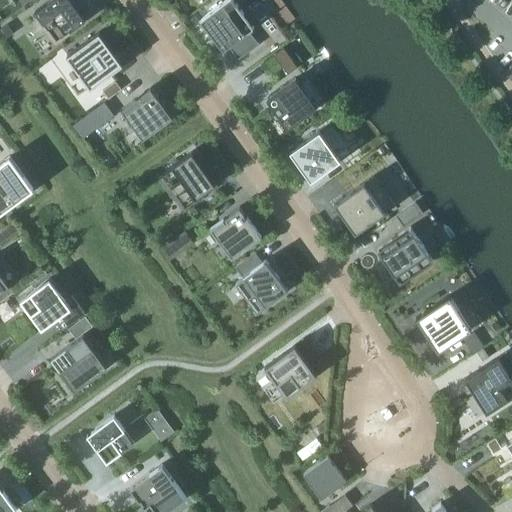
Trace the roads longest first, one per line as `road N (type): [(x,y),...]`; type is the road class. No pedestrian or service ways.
road 1 (residential): [(367,324),(129,0)]
road 2 (residential): [(367,324),(356,419),(363,437),(388,458),(422,435),(424,412)]
road 3 (residential): [(0,411),(77,511)]
